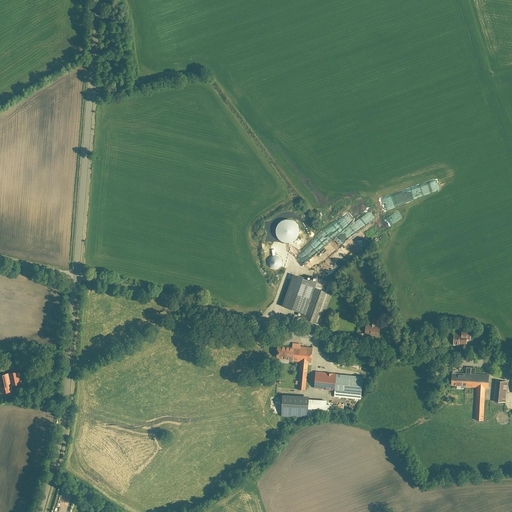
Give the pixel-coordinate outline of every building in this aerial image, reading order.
[(310,287),(300,317),(321,324),(332,294),(310,287)] [(366,327),(366,333),(379,334),(380,324),(376,324),(376,319),(367,318),(367,323),(365,324),(365,326),(366,327)] [(462,329),(462,333),(454,333),(453,345),(454,345),(454,346),(458,346),(458,345),(460,345),(460,344),(466,344),(466,339),(470,339),(471,330),(462,329)] [(252,333),(250,343),(263,345),(265,336),(252,333)] [(277,359),(299,361),(297,390),(306,391),(308,362),(312,362),(314,347),(279,344),(277,359)] [(466,368),(466,375),(465,380),(465,382),(465,386),(465,387),(476,388),(475,420),(483,420),(485,388),(488,388),(489,375),(475,374),(475,368),(466,368)] [(11,384),(21,382),(18,370),(0,373),(0,392),(12,390),(11,384)] [(465,380),(466,375),(457,375),(457,370),(452,370),(451,385),(465,386),(465,382),(465,380)] [(335,391),(334,396),(362,399),(364,376),(337,373),(337,375),(317,373),(315,389),(335,391)] [(495,381),(494,401),(506,402),(507,382),(495,381)] [(329,399),(308,399),(283,399),(283,416),(315,417),(315,414),(334,415),(334,405),(328,404),(329,399)] [(500,423),(502,424),(504,424),(506,424),(508,423),(509,421),(510,419),(509,417),(508,415),(507,413),(505,413),(503,413),(501,414),(499,415),(498,417),(498,419),(499,421),(500,423)]
